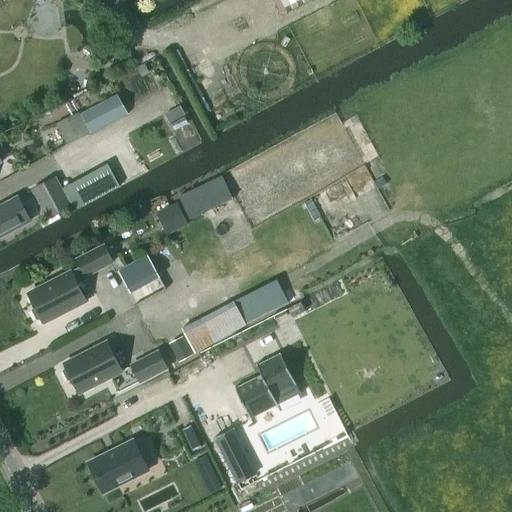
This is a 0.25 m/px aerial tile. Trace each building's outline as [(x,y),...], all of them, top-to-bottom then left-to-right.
[(271,0),(280,16),(311,0),(271,0)] [(90,134),(127,115),(124,109),(117,96),(81,116),(90,134)] [(46,220),(71,207),(56,177),(30,190),(46,220)] [(17,199),(0,207),(0,237),(30,222),(17,199)] [(105,246),(76,261),(80,268),(84,276),(85,278),(114,264),(105,246)] [(147,256),(118,273),(130,295),(159,279),(147,256)] [(80,268),(29,294),(36,307),(31,311),(36,321),(42,320),(43,324),(85,302),(75,281),(84,276),(80,268)] [(192,356),(247,326),(234,301),(178,331),(192,356)] [(108,343),(64,365),(66,368),(63,372),(67,381),(72,381),(79,394),(122,372),(108,343)] [(139,384),(167,370),(158,351),(130,365),(139,384)] [(236,388),(234,389),(250,420),(251,419),(251,418),(272,407),(273,409),(274,408),(274,407),(299,394),(299,395),(300,395),(280,354),(279,354),(279,356),(258,367),(257,365),(256,366),(261,377),(236,389),(236,388)] [(213,439),(213,440),(215,440),(237,484),(255,475),(233,431),(234,430),(233,429),(213,439)] [(149,472),(134,443),(89,466),(105,495),(149,472)]
